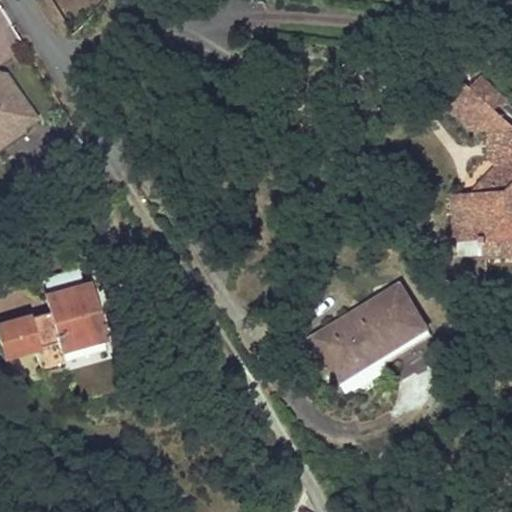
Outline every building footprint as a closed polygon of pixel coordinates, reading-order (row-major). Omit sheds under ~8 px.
[(8,69),(0,67),(0,74),(16,97),(24,91),(8,69)] [(0,149),(1,151),(29,132),(25,125),(40,114),(24,91),(16,97),(0,74),(0,149)] [(505,102),(479,79),(470,90),(471,90),(496,113),(505,102)] [(511,127),(496,113),(471,90),(470,90),(464,85),(444,104),(473,131),(491,132),(491,158),(501,166),(479,189),(484,195),(479,200),(467,200),(467,215),(454,215),(454,241),(460,241),(478,241),(478,249),(486,249),(486,254),(486,258),(511,257),(511,127)] [(478,241),(460,241),(460,254),(486,254),(486,249),(478,249),(478,241)] [(40,374),(52,371),(64,367),(60,352),(101,341),(87,287),(46,298),(50,313),(0,326),(0,347),(3,358),(33,350),(40,374)] [(346,397),(368,384),(390,371),(386,365),(428,340),(398,289),(312,342),(346,397)]
